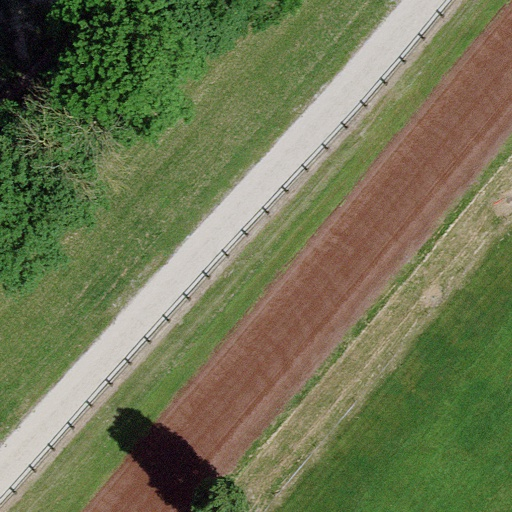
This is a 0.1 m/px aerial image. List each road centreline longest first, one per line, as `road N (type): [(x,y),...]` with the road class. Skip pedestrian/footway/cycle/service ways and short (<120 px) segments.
road 1 (track): [(422,0),(0,471)]
road 2 (track): [(511,66),(137,511)]
road 3 (track): [(0,115),(104,0)]
